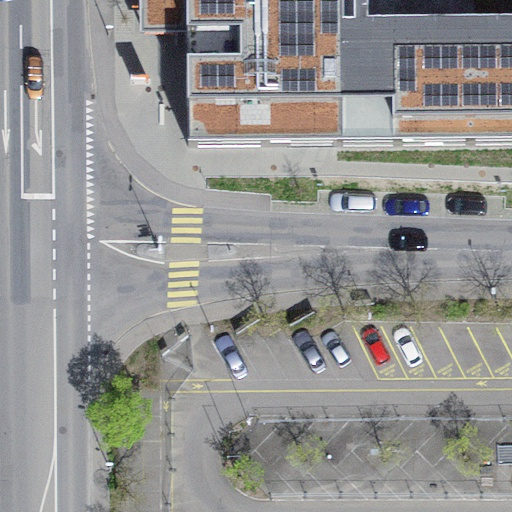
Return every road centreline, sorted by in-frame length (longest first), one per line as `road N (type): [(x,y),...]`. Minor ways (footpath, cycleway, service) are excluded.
road 1 (residential): [(44,252),(511,254)]
road 2 (secondary): [(44,252),(44,511)]
road 3 (secondary): [(45,0),(44,252)]
